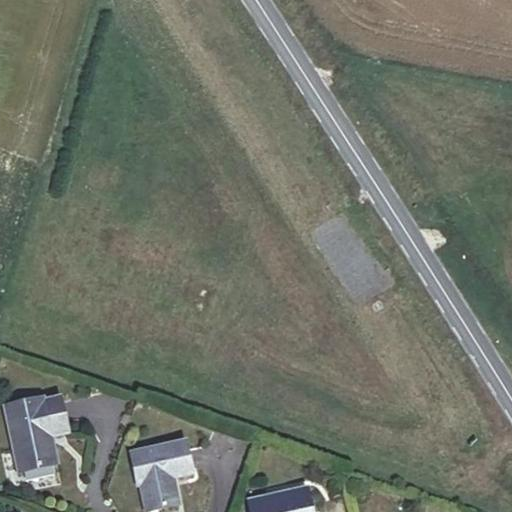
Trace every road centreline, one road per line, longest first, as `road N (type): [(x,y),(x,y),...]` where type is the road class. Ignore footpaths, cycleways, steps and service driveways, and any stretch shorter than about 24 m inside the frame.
road 1 (tertiary): [(511,415),(249,0)]
road 2 (unknown): [(108,511),(75,392),(24,394)]
